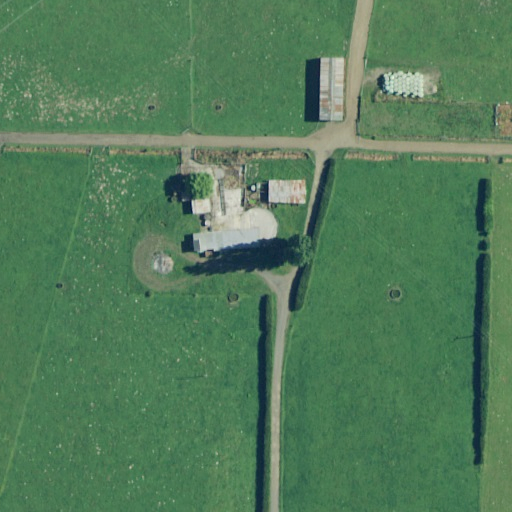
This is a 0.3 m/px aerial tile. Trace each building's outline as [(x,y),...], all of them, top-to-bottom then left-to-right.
[(344,59),(321,58),(319,119),(343,120),(344,59)] [(443,73),(395,72),(394,90),(391,90),(391,96),(447,98),(447,87),(443,87),(443,73)] [(306,203),(306,181),(252,180),(252,191),(269,192),(269,202),(306,203)] [(181,202),(192,201),(193,213),(210,212),(208,196),(193,197),(192,194),(181,195),(181,202)] [(260,247),(259,228),(192,233),(193,252),(260,247)]
